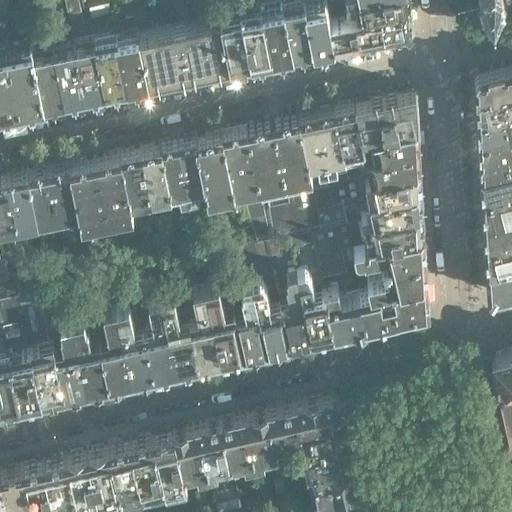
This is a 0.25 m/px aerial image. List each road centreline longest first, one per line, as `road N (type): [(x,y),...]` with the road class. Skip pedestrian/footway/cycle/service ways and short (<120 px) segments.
road 1 (residential): [(0,144),(437,47)]
road 2 (residential): [(374,349),(0,434)]
road 3 (residential): [(437,47),(453,330)]
road 4 (residential): [(374,349),(410,511)]
